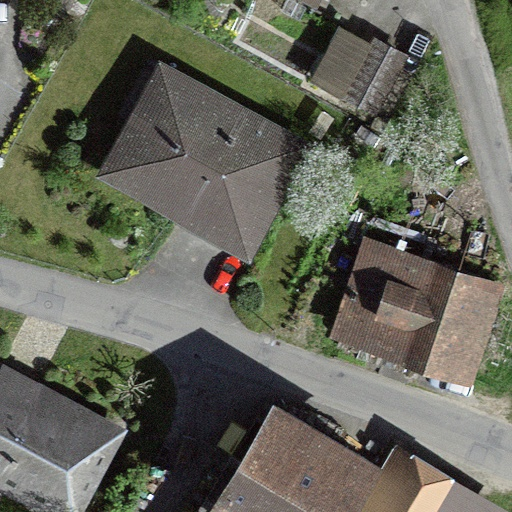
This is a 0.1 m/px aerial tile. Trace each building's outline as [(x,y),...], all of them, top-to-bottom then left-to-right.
[(373,110),(402,57),(374,42),(345,95),(373,110)] [(245,251),(298,150),(162,76),(120,154),(185,190),(173,211),(245,251)] [(468,372),(495,295),(367,250),(340,328),(468,372)] [(0,476),(63,511),(98,445),(0,391),(0,476)] [(344,511),(370,466),(277,415),(248,468),(221,454),(210,475),(223,482),(206,511),(344,511)] [(473,511),(408,469),(380,511),(473,511)]
